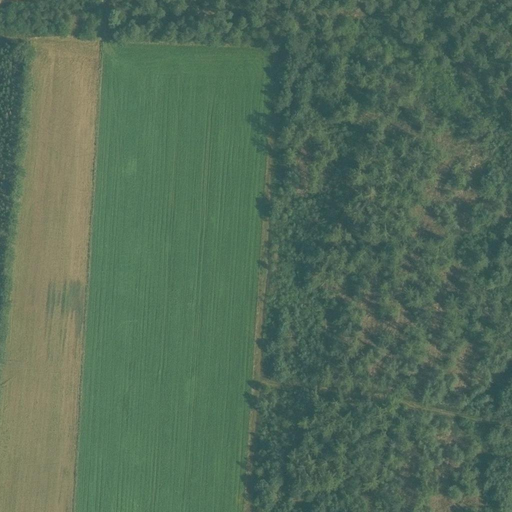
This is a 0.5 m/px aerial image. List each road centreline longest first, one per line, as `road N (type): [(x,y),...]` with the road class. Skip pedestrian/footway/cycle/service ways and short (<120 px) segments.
road 1 (track): [(273,0),(250,511)]
road 2 (track): [(259,377),(511,425)]
